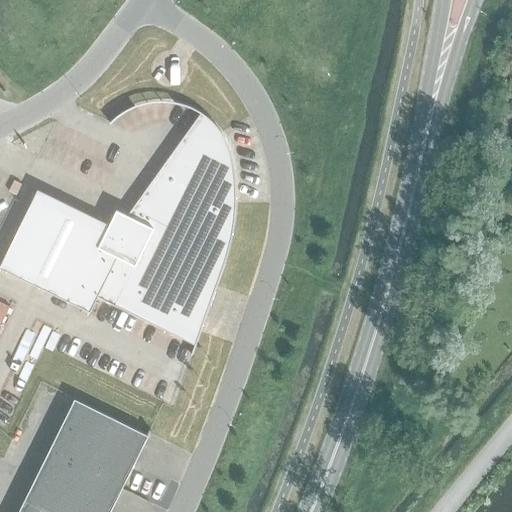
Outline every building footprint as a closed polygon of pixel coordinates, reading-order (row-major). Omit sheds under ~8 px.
[(232,236),(233,229),(234,223),(235,216),(235,209),(236,202),(236,194),(235,185),(234,176),(234,172),(232,162),(232,159),(230,152),(229,149),(227,145),(226,142),(224,139),(222,135),(220,132),(218,130),(214,125),(210,121),(206,117),(202,114),(196,111),(189,107),(182,105),(179,104),(173,103),(168,102),(165,102),(158,102),(154,102),(147,103),(144,104),(138,106),(132,108),(127,110),(122,113),(117,117),(113,120),(109,124),(110,125),(113,121),(115,120),(120,116),(122,115),(127,112),(132,109),(138,107),(143,105),(148,104),(152,103),(156,103),(165,103),(168,103),(171,104),(177,105),(181,106),(184,107),(187,108),(190,109),(195,112),(200,114),(127,217),(122,214),(113,217),(109,226),(37,191),(0,266),(0,269),(90,313),(97,298),(194,346),(191,355),(192,356),(216,287),(221,273),(225,262),(227,256),(229,249),(230,243),(232,236)] [(0,299),(0,331),(12,305),(0,299)] [(111,418),(75,400),(62,426),(98,444),(111,418)] [(111,418),(98,444),(86,469),(122,486),(147,436),(111,418)] [(98,444),(62,426),(50,451),(86,469),(98,444)] [(86,469),(50,451),(37,476),(73,494),(86,469)] [(109,511),(122,486),(86,469),(73,494),(64,511),(109,511)] [(64,511),(73,494),(37,476),(25,501),(46,511),(64,511)] [(46,511),(25,501),(19,511),(46,511)]
